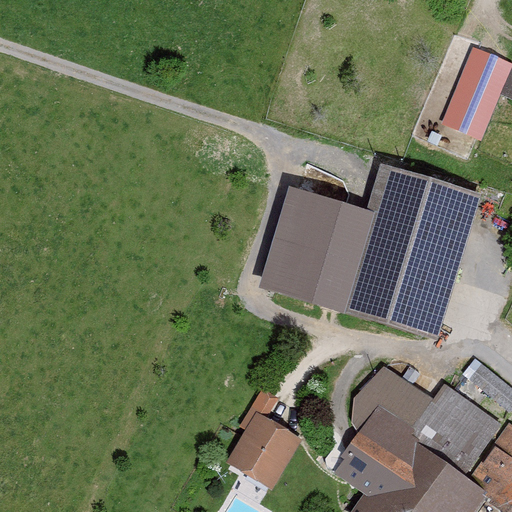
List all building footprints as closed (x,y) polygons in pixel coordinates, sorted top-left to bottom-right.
[(501,95),(511,69),(511,62),(473,47),(441,125),(483,141),(501,95)] [(511,101),(511,69),(501,95),(511,101)] [(478,195),(377,166),(364,209),(334,313),(436,342),(478,195)] [(334,313),(364,209),(290,186),(260,288),(334,313)] [(511,383),(475,360),(465,375),(504,402),(511,390),(511,383)] [(475,511),(481,504),(486,496),(464,482),(501,427),(440,386),(431,400),(383,369),(352,401),(349,425),(357,431),(338,458),(346,463),(335,479),(360,495),(349,511),(475,511)] [(224,465),(271,494),(303,443),(268,421),(279,403),(262,392),(241,427),(246,431),(224,465)]
